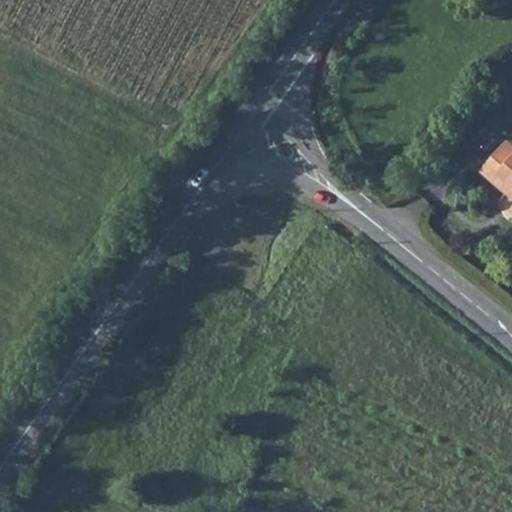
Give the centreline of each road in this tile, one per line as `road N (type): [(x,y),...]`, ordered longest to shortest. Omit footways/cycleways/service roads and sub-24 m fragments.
road 1 (tertiary): [(0,466),(227,143)]
road 2 (tertiary): [(340,197),(511,336)]
road 3 (tertiary): [(340,197),(263,95)]
road 4 (tertiary): [(227,143),(340,197)]
